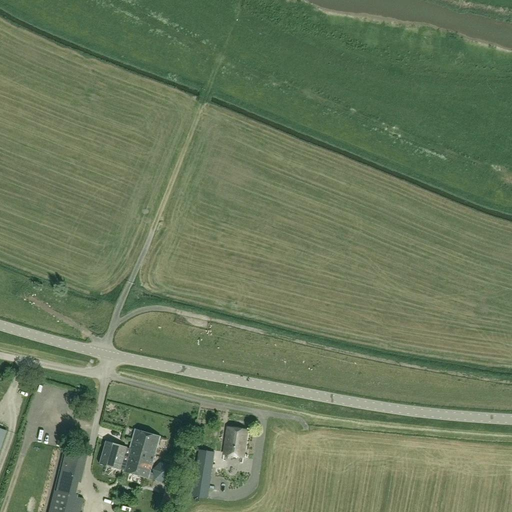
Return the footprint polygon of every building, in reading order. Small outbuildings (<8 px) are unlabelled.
[(247,431),(227,428),(223,454),(244,457),(247,431)] [(106,441),(99,464),(148,478),(149,472),(160,437),(135,430),(130,448),(106,441)] [(208,499),(215,453),(198,450),(196,461),(192,460),(186,496),(208,499)] [(86,455),(67,451),(65,457),(84,462),(86,455)] [(153,473),(149,472),(148,478),(155,480),(165,483),(173,476),(170,466),(160,463),(152,470),(153,473)] [(76,497),(80,479),(61,474),(57,492),(76,497)] [(167,484),(163,502),(176,506),(181,488),(167,484)] [(80,511),(84,499),(76,497),(57,492),(53,491),(48,511),(80,511)]
